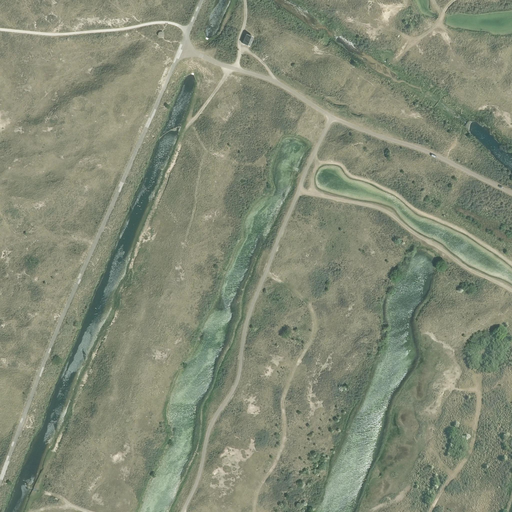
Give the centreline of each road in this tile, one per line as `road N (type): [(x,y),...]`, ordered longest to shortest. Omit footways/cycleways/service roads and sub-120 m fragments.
road 1 (track): [(244,0),(236,65),(184,131),(117,312),(28,511)]
road 2 (track): [(0,480),(188,30)]
road 3 (track): [(332,117),(251,307),(238,378),(209,426),(182,511)]
road 4 (track): [(511,193),(181,46)]
